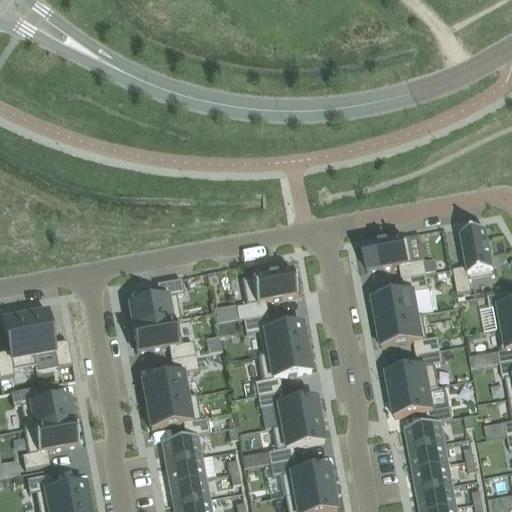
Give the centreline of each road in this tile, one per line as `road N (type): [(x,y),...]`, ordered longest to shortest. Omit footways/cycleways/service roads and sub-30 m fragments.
road 1 (residential): [(511,47),(459,76),(358,106),(234,107),(139,80)]
road 2 (residential): [(323,230),(370,511)]
road 3 (residential): [(85,277),(323,230)]
road 4 (residential): [(85,277),(114,429),(119,511)]
road 5 (residential): [(323,230),(497,198),(511,203)]
road 6 (residential): [(0,13),(139,80)]
road 7 (residential): [(139,80),(32,0)]
